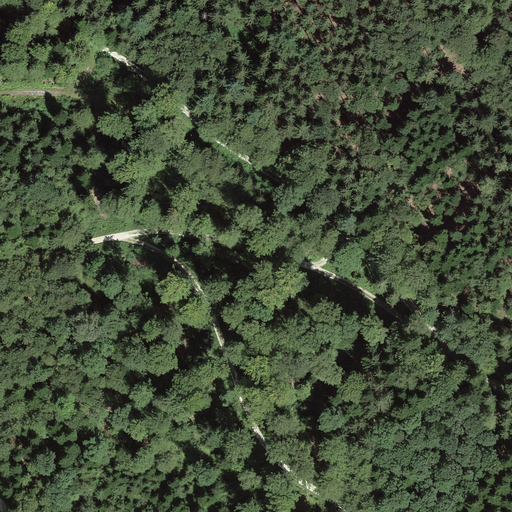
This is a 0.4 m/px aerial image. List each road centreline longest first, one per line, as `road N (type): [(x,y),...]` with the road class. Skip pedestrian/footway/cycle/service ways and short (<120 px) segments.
road 1 (track): [(22,0),(126,61),(317,209),(435,336),(511,393)]
road 2 (track): [(435,336),(318,268),(174,230),(113,235),(0,263)]
road 3 (track): [(351,511),(267,448),(213,316),(237,278),(299,262)]
road 4 (track): [(205,129),(116,99),(0,91)]
road 5 (track): [(213,316),(180,262),(113,235)]
